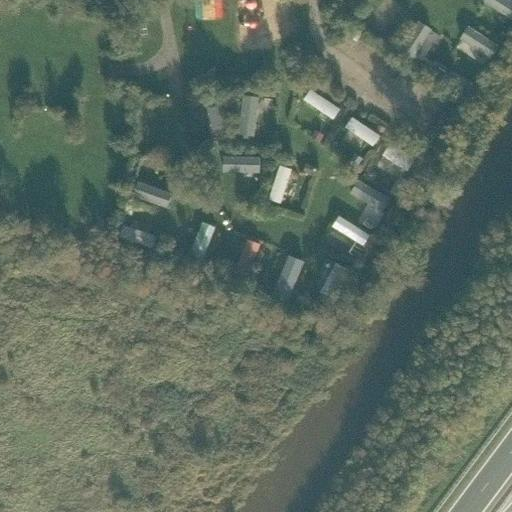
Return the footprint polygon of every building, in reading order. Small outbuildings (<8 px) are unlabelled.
[(511,0),(493,0),(491,5),(511,16),(511,0)] [(382,25),(400,37),(414,17),(395,5),(382,25)] [(425,20),(405,54),(420,63),(440,29),(425,20)] [(473,29),(467,45),(501,58),(507,42),(473,29)] [(379,41),(385,47),(391,41),(384,35),(379,41)] [(342,121),(349,108),(316,91),(309,104),(342,121)] [(251,97),(245,137),(262,140),(268,100),(251,97)] [(230,104),(216,105),(217,141),(232,140),(230,104)] [(381,148),(389,136),(359,117),(351,129),(381,148)] [(378,127),(385,132),(388,128),(381,123),(378,127)] [(318,130),(312,138),(320,143),(325,135),(318,130)] [(209,138),(202,145),(208,152),(216,146),(209,138)] [(398,143),(390,157),(416,173),(424,159),(398,143)] [(358,152),(351,161),(358,166),(364,157),(358,152)] [(303,172),(314,176),(317,167),(306,163),(303,172)] [(274,201),(288,206),(300,170),(286,165),(274,201)] [(384,188),(396,195),(402,186),(390,179),(384,188)] [(146,180),(140,198),(175,209),(181,191),(146,180)] [(258,189),(249,188),(248,196),(256,198),(258,189)] [(124,214),(132,216),(135,206),(127,204),(124,214)] [(375,221),(370,228),(378,233),(383,226),(375,221)] [(132,222),(126,238),(161,250),(167,234),(132,222)] [(170,236),(167,246),(174,248),(177,238),(170,236)] [(241,276),(256,280),(268,244),(253,240),(241,276)] [(350,250),(344,258),(353,264),(359,256),(350,250)] [(214,251),(209,266),(219,270),(223,254),(214,251)] [(342,263),(324,300),(336,306),(354,269),(342,263)] [(303,291),(309,295),(316,284),(309,280),(303,291)]
